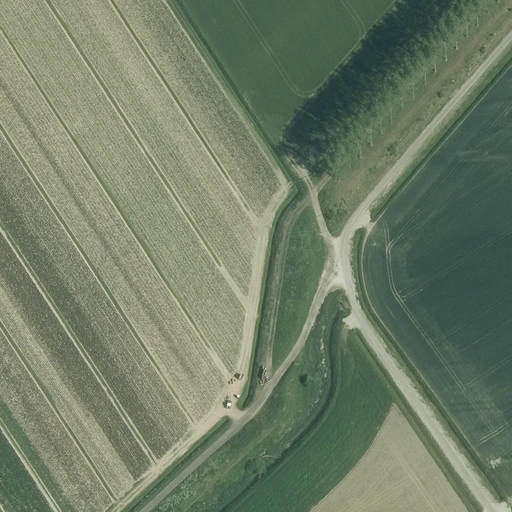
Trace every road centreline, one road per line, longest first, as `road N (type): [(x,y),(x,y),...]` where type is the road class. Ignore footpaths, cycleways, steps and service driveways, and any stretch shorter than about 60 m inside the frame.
road 1 (unclassified): [(491,511),(360,319),(341,250),(362,208),(511,33)]
road 2 (track): [(304,178),(341,250),(299,346),(246,417),(145,511)]
